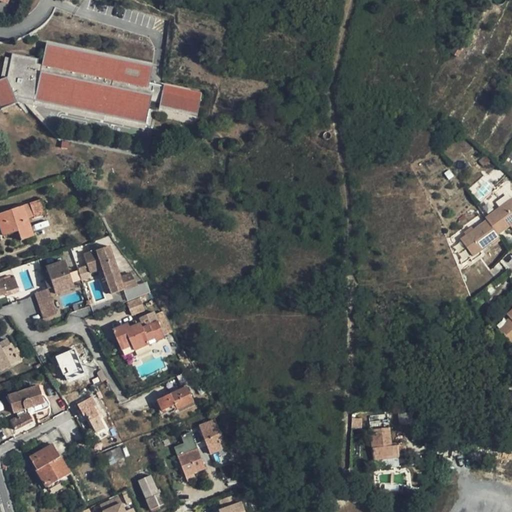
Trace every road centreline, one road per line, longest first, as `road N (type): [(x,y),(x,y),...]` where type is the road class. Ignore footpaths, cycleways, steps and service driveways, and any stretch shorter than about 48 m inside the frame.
road 1 (residential): [(0,31),(63,3),(148,30),(160,43),(156,74)]
road 2 (residential): [(0,309),(38,334),(81,328),(124,401)]
